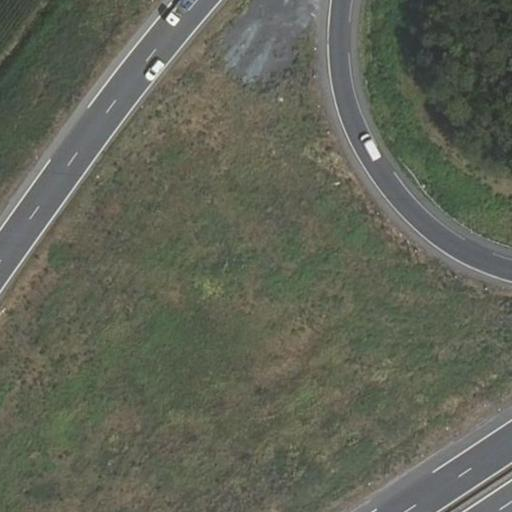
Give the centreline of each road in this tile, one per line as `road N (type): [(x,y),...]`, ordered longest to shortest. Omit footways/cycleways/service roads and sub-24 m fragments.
road 1 (motorway): [(511,272),(414,215),(367,153),(339,72),(342,0)]
road 2 (motorway): [(194,0),(0,259)]
road 3 (trunk): [(511,436),(398,511)]
